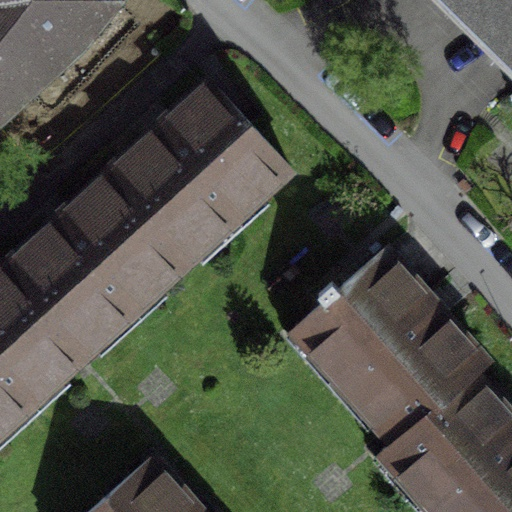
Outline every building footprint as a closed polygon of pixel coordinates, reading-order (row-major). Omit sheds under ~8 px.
[(156,27),(121,0),(0,0),(0,153),(36,181),(156,27)] [(511,0),(442,0),(511,68),(511,0)] [(0,428),(290,166),(211,80),(0,270),(0,428)] [(483,359),(384,246),(295,324),(394,437),(470,371),(483,359)] [(511,511),(511,418),(470,371),(394,437),(382,449),(437,511),(511,511)] [(199,511),(150,457),(88,511),(199,511)]
